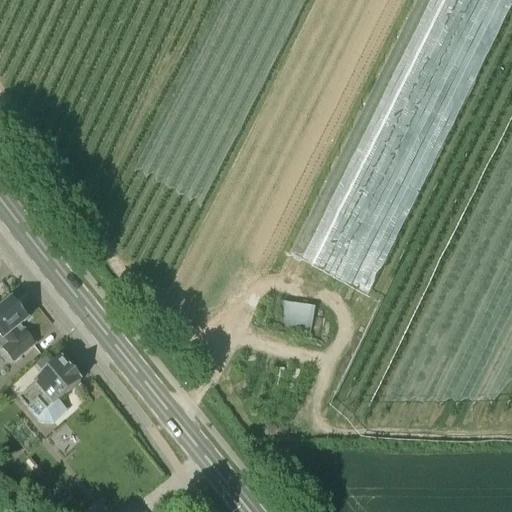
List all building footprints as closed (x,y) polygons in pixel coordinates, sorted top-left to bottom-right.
[(296,264),(378,299),(377,311),(335,407),(345,409),(346,401),(353,386),(353,380),(361,362),(394,366),(394,362),(404,339),(406,326),(413,330),(424,306),(418,304),(419,296),(406,294),(408,295),(388,293),(389,289),(384,288),(390,275),(392,262),(377,260),(378,261),(339,256),(340,251),(303,246),(299,244),(296,264)] [(28,320),(12,301),(0,311),(0,348),(6,344),(3,340),(28,320)] [(315,304),(284,302),(282,333),(314,334),(315,304)] [(46,358),(36,367),(44,376),(54,367),(46,358)] [(28,410),(39,425),(52,425),(65,413),(58,403),(81,383),(62,362),(18,399),(28,410)] [(47,441),(29,455),(43,473),(61,459),(47,441)]
